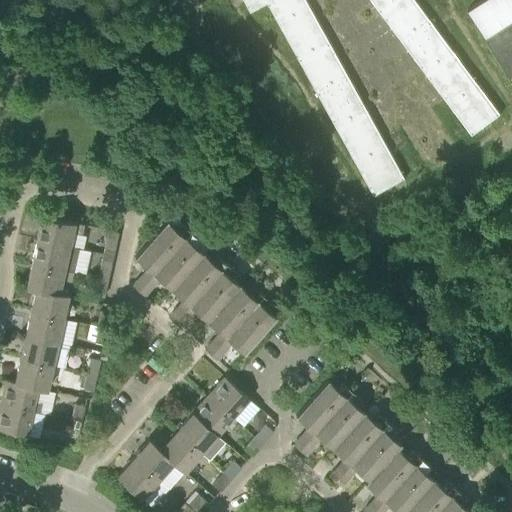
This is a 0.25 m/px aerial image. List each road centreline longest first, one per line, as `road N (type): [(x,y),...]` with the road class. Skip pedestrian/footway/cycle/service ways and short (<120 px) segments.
road 1 (residential): [(0,305),(19,183),(134,210),(116,283),(182,340)]
road 2 (residential): [(70,502),(92,453),(105,450),(183,365),(182,340)]
road 3 (residential): [(278,454),(283,405),(267,388),(314,336)]
